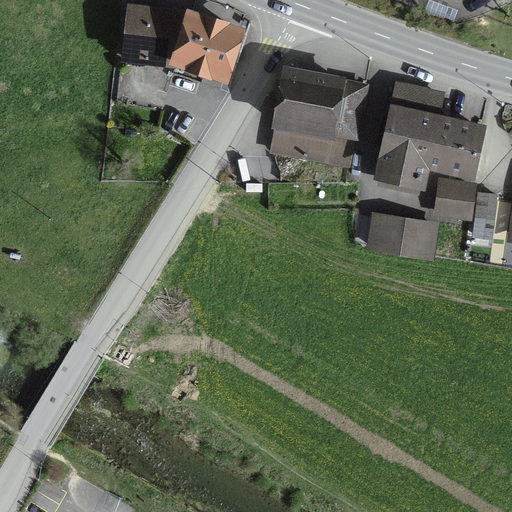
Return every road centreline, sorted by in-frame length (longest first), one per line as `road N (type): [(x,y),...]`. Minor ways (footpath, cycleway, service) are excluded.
road 1 (residential): [(0,511),(300,4)]
road 2 (primary): [(511,78),(300,4)]
